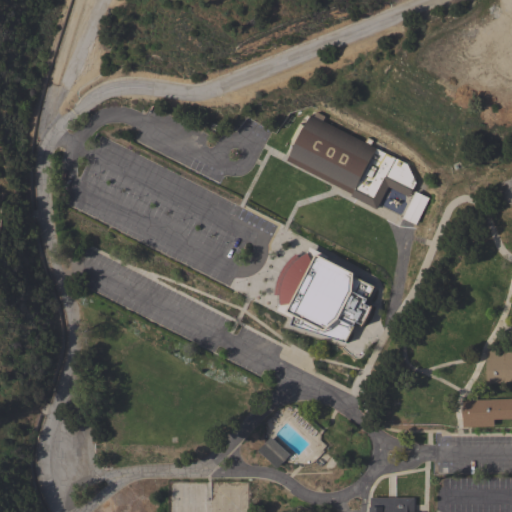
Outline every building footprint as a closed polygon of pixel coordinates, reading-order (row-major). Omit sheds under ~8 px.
[(312,116),(315,111),(323,116),(321,120),(363,142),(366,137),(372,140),(369,145),(375,148),(406,164),(415,182),(408,196),(387,186),(376,209),(351,196),(351,195),(286,161),(288,157),(287,157),(294,142),(290,139),(298,123),(302,125),(306,118),(307,118),(309,114),(312,116)] [(415,225),(401,218),(414,191),(428,197),(415,225)] [(354,273),(353,275),(373,285),(364,302),(371,305),(362,324),(356,321),(345,342),(289,324),(292,315),(276,308),(279,304),(276,298),(276,295),(275,292),(275,289),(275,286),(275,280),(277,274),(279,270),(281,266),(285,261),(289,257),(292,255),(295,254),(298,252),(300,251),(306,250),(308,247),(326,256),(325,258),(354,273)] [(506,350),(506,352),(511,351),(511,381),(505,382),(505,383),(487,383),(486,350),(506,350)] [(462,400),(491,400),(491,399),(511,398),(511,419),(494,419),(494,426),(463,427),(462,400)] [(290,454),(277,468),(258,450),(271,437),(290,454)] [(414,497),(414,511),(370,511),(370,497),(414,497)]
